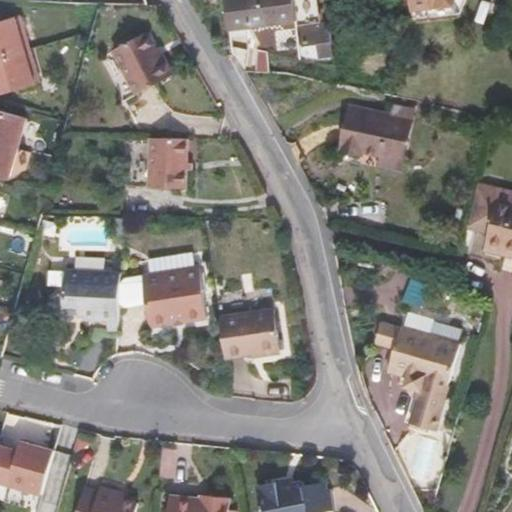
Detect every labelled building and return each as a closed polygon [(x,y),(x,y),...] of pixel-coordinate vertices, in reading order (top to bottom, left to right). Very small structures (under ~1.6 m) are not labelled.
[(297,20),(294,0),(226,0),(230,29),(297,20)] [(335,55),(328,0),(294,0),(297,20),(297,26),(301,26),(304,45),(319,43),(321,57),(335,55)] [(461,11),(465,0),(410,0),(412,17),(461,11)] [(0,57),(27,50),(17,17),(0,22),(0,57)] [(145,32),(114,49),(138,94),(174,74),(164,55),(159,57),(145,32)] [(273,71),(270,52),(259,49),(258,70),(273,71)] [(0,93),(37,82),(27,50),(0,57),(0,93)] [(0,142),(18,147),(26,117),(0,110),(0,142)] [(401,166),(410,123),(351,110),(344,145),(383,154),(381,162),(401,166)] [(187,185),(189,138),(151,137),(150,185),(187,185)] [(0,175),(10,178),(18,147),(0,142),(0,175)] [(511,192),(500,189),(487,241),(511,246),(511,192)] [(511,246),(487,241),(485,248),(511,254),(511,246)] [(120,278),(119,286),(119,301),(146,297),(149,323),(174,320),(183,318),(206,315),(199,267),(120,278)] [(100,319),(107,320),(118,320),(119,301),(119,286),(120,278),(120,272),(66,269),(64,314),(99,315),(100,319)] [(225,357),(280,350),(274,309),(219,315),(225,357)] [(108,329),(117,329),(118,320),(107,320),(108,329)] [(449,387),(461,342),(459,342),(463,328),(435,320),(431,334),(401,326),(401,327),(383,322),(377,342),(396,347),(389,370),(410,376),(418,378),(417,383),(417,384),(417,385),(417,386),(418,387),(419,388),(422,388),(421,390),(417,407),(442,413),(449,387)] [(418,378),(410,376),(407,387),(421,390),(422,388),(419,388),(418,387),(417,386),(417,385),(417,384),(417,383),(418,378)] [(442,413),(417,407),(413,423),(438,429),(442,413)] [(0,480),(9,483),(43,493),(56,449),(22,440),(20,447),(0,440),(0,480)] [(257,485),(262,511),(331,511),(327,489),(325,489),(324,482),(305,487),(303,482),(278,487),(276,482),(257,485)] [(85,488),(83,488),(75,511),(135,511),(139,503),(117,497),(119,492),(100,487),(99,492),(85,488)] [(234,511),(235,510),(228,509),(229,498),(209,495),(209,499),(201,498),(170,494),(168,511),(234,511)]
